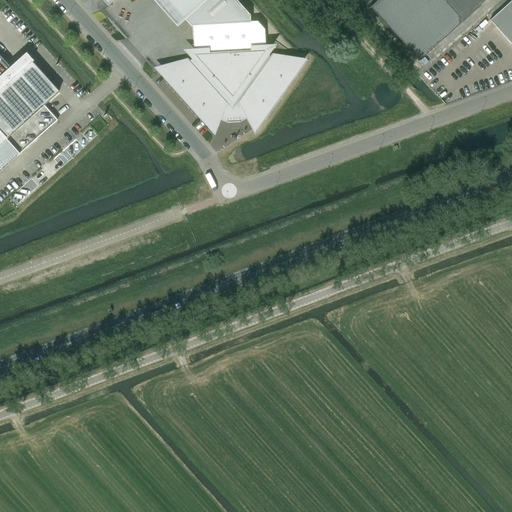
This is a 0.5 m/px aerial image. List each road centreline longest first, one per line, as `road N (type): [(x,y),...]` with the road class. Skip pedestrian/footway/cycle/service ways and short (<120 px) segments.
road 1 (primary): [(0,371),(511,175)]
road 2 (unclassified): [(0,415),(511,224)]
road 3 (unclassified): [(229,194),(511,89)]
road 4 (unclassified): [(229,194),(65,0)]
